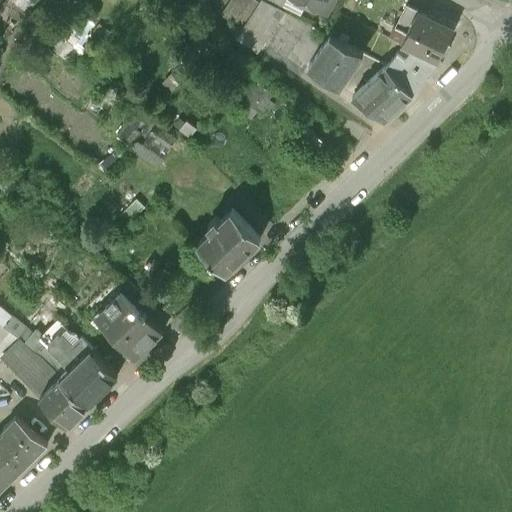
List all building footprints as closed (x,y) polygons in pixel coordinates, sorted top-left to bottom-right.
[(240,29),(256,0),(229,0),(220,17),(240,29)] [(281,5),(272,0),(256,0),(240,29),(263,42),(284,7),(281,5)] [(309,0),(327,9),(332,0),(309,0)] [(396,27),(408,32),(419,11),(408,4),(396,27)] [(452,28),(419,11),(408,32),(402,44),(411,48),(435,60),(452,28)] [(263,42),(240,29),(234,38),(258,52),(263,42)] [(362,52),(331,31),(308,65),(340,86),(362,52)] [(435,60),(411,48),(407,54),(403,50),(388,65),(414,91),(435,60)] [(414,91),(388,65),(354,95),(385,117),(414,91)] [(283,105),(261,88),(241,114),(263,130),(283,105)] [(176,152),(131,116),(114,137),(159,173),(176,152)] [(260,235),(233,208),(220,220),(216,216),(208,224),(211,228),(199,240),(226,268),(260,235)] [(145,313),(122,288),(106,304),(109,307),(99,316),(136,355),(164,328),(147,311),(145,313)] [(55,351),(12,316),(3,326),(61,374),(69,365),(55,351)] [(93,345),(82,334),(78,339),(59,320),(43,336),(50,344),(50,345),(55,351),(69,365),(61,374),(88,402),(119,372),(93,345)] [(3,326),(0,323),(0,363),(12,350),(27,364),(19,371),(40,394),(61,374),(3,326)] [(88,402),(61,374),(40,394),(68,421),(88,402)] [(0,443),(0,449),(22,472),(50,445),(22,417),(6,433),(8,435),(0,443)] [(0,449),(0,493),(22,472),(0,449)]
